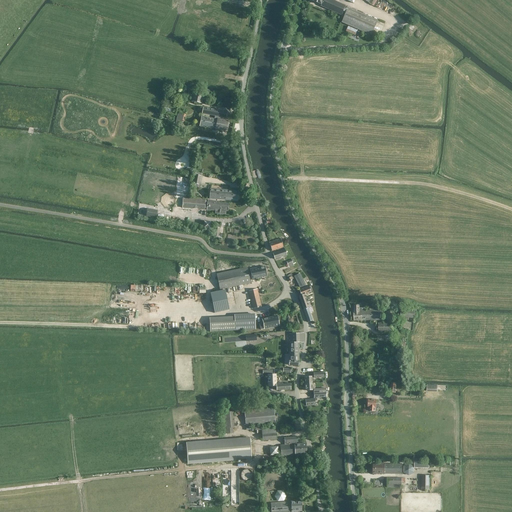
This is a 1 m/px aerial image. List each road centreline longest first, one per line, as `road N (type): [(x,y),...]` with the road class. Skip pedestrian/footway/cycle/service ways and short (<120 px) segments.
road 1 (unclassified): [(353,511),(337,299),(294,218),(273,138),(273,79),(294,0)]
road 2 (unclassified): [(317,511),(297,394),(306,338),(268,254),(243,148),(257,0)]
road 3 (track): [(79,480),(244,465),(282,433),(304,433)]
road 4 (track): [(301,177),(432,183),(511,211)]
road 5 (track): [(339,0),(396,21),(381,42),(282,47)]
road 6 (track): [(168,0),(150,54),(245,79)]
road 7 (track): [(396,21),(511,103)]
